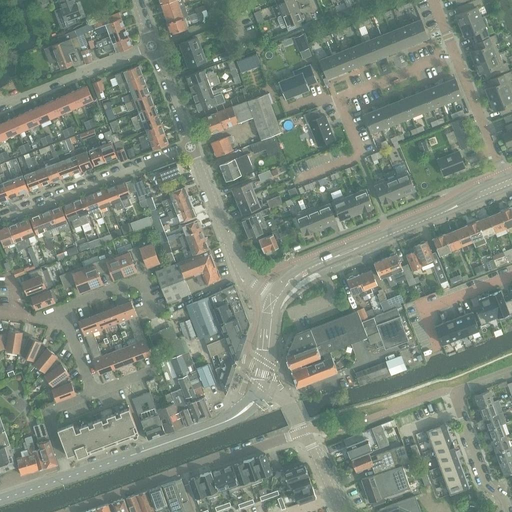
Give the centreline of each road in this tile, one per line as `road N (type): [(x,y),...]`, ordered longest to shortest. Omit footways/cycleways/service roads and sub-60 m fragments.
road 1 (tertiary): [(0,497),(228,420),(263,383)]
road 2 (tertiary): [(275,298),(305,268),(506,184)]
road 3 (residential): [(64,511),(303,431)]
road 4 (residential): [(298,181),(355,157),(341,101),(453,53)]
road 5 (residential): [(0,217),(191,147)]
road 6 (residential): [(507,511),(486,484),(457,402),(467,386),(511,370)]
road 7 (residential): [(275,298),(249,280),(231,252),(191,147)]
road 8 (residential): [(0,107),(151,48)]
road 9 (residential): [(506,184),(453,53)]
road 10 (residential): [(152,309),(140,277),(69,305),(63,318)]
